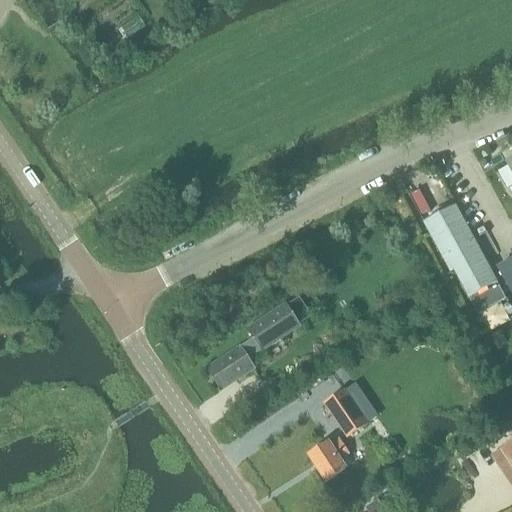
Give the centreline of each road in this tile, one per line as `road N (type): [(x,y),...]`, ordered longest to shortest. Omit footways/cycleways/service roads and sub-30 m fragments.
road 1 (unclassified): [(112,303),(374,167),(511,112)]
road 2 (tertiary): [(251,511),(112,303)]
road 3 (tertiary): [(112,303),(0,139)]
